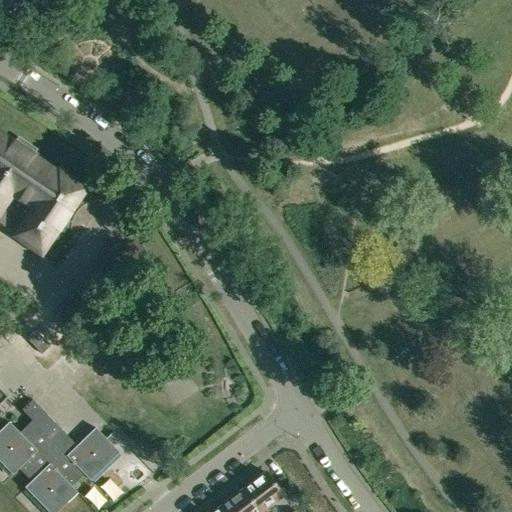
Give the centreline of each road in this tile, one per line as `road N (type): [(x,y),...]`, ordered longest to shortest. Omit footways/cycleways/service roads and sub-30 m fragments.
road 1 (residential): [(298,407),(163,189),(106,134),(0,61)]
road 2 (residential): [(161,511),(298,407)]
road 3 (residential): [(368,511),(298,407)]
